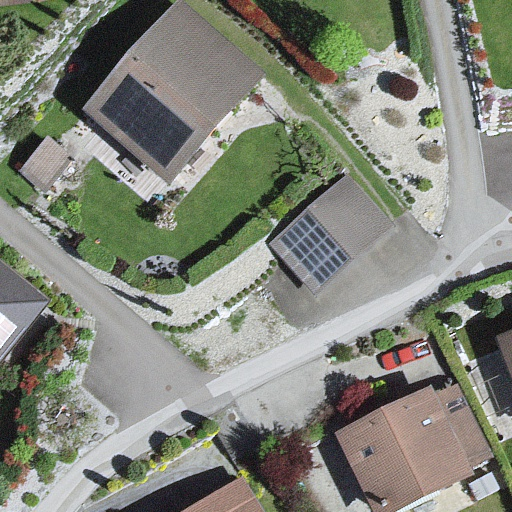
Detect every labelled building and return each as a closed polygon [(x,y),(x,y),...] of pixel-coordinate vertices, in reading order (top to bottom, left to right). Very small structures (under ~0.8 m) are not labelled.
[(265,74),(182,0),(170,0),(76,103),(165,184),(265,74)] [(392,223),(345,171),(267,241),(314,293),(392,223)] [(0,356),(48,297),(0,258),(0,356)] [(511,327),(498,333),(511,368),(511,327)] [(447,368),(334,423),(378,511),(404,511),(496,467),(447,368)] [(262,511),(240,472),(168,511),(262,511)]
